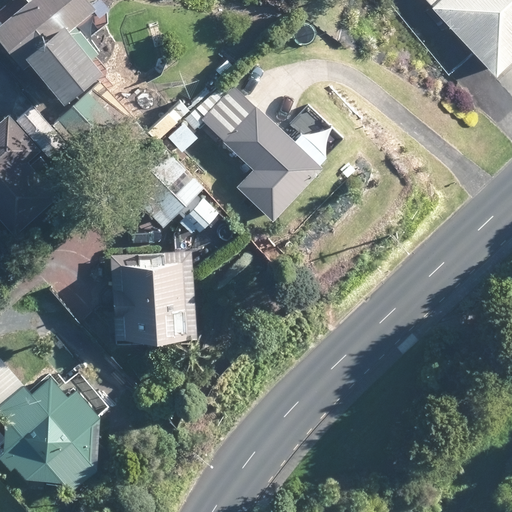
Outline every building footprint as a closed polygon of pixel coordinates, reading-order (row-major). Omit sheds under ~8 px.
[(90,4),(86,0),(26,0),(27,0),(0,22),(0,40),(21,65),(28,60),(60,98),(97,67),(88,56),(93,52),(96,50),(85,38),(72,23),(92,7),(90,4)] [(493,72),(511,54),(511,0),(431,0),(428,3),(493,72)] [(222,73),(231,64),(225,58),(215,67),(222,73)] [(291,138),(234,85),(232,82),(224,90),(217,83),(185,116),(195,126),(203,118),(251,164),(234,182),(270,216),(319,165),(291,138)] [(90,149),(117,125),(85,89),(58,112),(90,149)] [(155,138),(187,107),(178,98),(174,102),(168,107),(146,129),(155,138)] [(15,117),(17,118),(48,154),(64,140),(31,102),(15,117)] [(37,148),(14,121),(6,113),(0,118),(0,217),(12,232),(54,194),(24,160),(37,148)] [(162,223),(200,183),(162,147),(123,186),(162,223)] [(198,228),(215,209),(200,195),(182,215),(198,228)] [(93,207),(73,224),(83,236),(103,218),(93,207)] [(110,253),(112,333),(190,331),(188,248),(164,248),(164,259),(159,259),(159,251),(110,253)] [(96,290),(108,280),(86,253),(48,284),(81,324),(106,303),(96,290)] [(29,389),(24,383),(0,357),(0,409),(3,412),(1,448),(0,448),(0,456),(9,466),(13,462),(24,475),(60,477),(67,485),(92,463),(94,426),(95,419),(95,411),(72,385),(65,392),(48,373),(29,389)]
